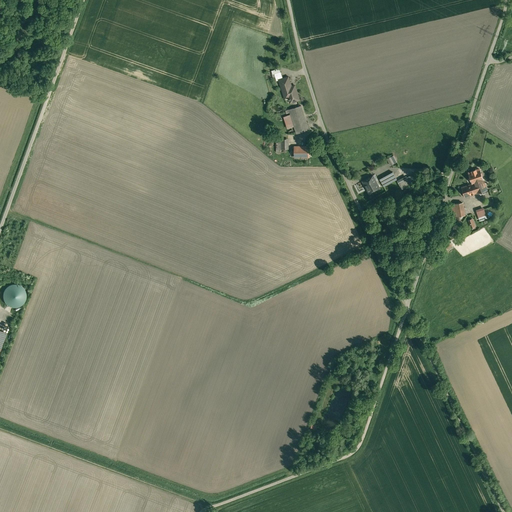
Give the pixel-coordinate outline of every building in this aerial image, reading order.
[(300,99),(295,85),(291,86),(288,76),(279,79),(284,95),(288,93),(289,98),(288,98),(288,99),(290,98),(291,102),(290,102),(290,103),(300,99)] [(301,105),(286,110),(286,113),(290,111),(297,133),(309,129),(301,105)] [(309,146),(294,146),(294,156),(309,156),(309,146)] [(387,158),(390,165),(398,161),(395,154),(387,158)] [(479,168),(468,172),(472,183),(483,179),(482,175),(483,175),(482,172),(480,172),(479,168)] [(393,171),(380,179),(384,186),(397,179),(393,171)] [(373,175),(364,180),(369,188),(368,189),(370,193),(380,188),(373,175)] [(411,175),(399,182),(402,188),(407,186),(408,188),(412,186),(410,182),(415,180),(411,175)] [(472,183),(461,186),(465,196),(478,191),(478,192),(486,189),(483,179),(472,183)] [(460,202),(454,203),(457,216),(462,215),(460,202)] [(484,208),(477,211),(479,217),(486,214),(484,208)] [(7,304),(10,306),(14,307),(18,306),(22,305),(25,302),(26,298),(27,294),(25,290),(23,287),(20,284),(16,283),(12,284),(9,285),(6,287),(4,290),(3,294),(3,297),(4,301),(7,304)]
